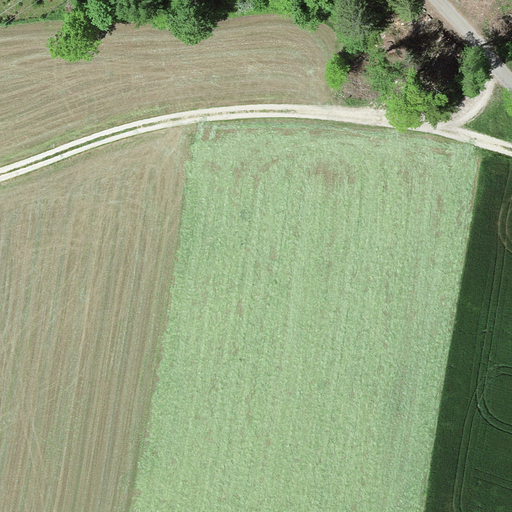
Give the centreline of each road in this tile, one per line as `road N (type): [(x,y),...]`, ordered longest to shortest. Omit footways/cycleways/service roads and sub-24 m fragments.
road 1 (track): [(0,179),(234,131),(465,151),(511,163)]
road 2 (unclassified): [(511,84),(426,0)]
